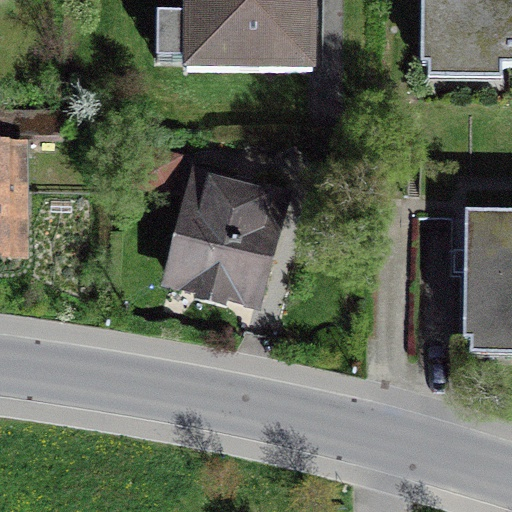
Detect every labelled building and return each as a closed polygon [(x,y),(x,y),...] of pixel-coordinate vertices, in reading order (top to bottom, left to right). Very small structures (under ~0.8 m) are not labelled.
[(315,0),(185,0),(184,84),(314,85),(315,0)] [(511,0),(424,0),(423,91),(511,92),(511,0)] [(10,167),(0,167),(0,269),(14,268),(10,167)] [(277,227),(189,207),(169,294),(257,315),(277,227)] [(511,229),(467,228),(465,371),(511,371),(511,229)]
